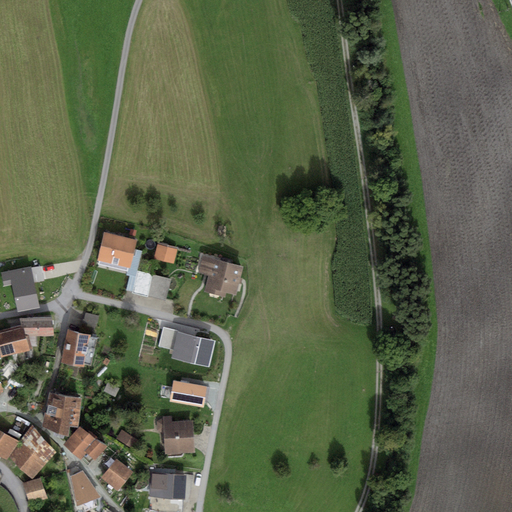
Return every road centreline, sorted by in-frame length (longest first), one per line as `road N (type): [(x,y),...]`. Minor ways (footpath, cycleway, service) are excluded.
road 1 (track): [(339,0),(378,322),(375,455),(358,511)]
road 2 (residential): [(199,511),(228,357),(223,334),(71,294),(65,305)]
road 3 (track): [(71,294),(94,233),(139,0)]
road 4 (residential): [(36,421),(120,511)]
road 5 (residential): [(65,305),(36,421)]
